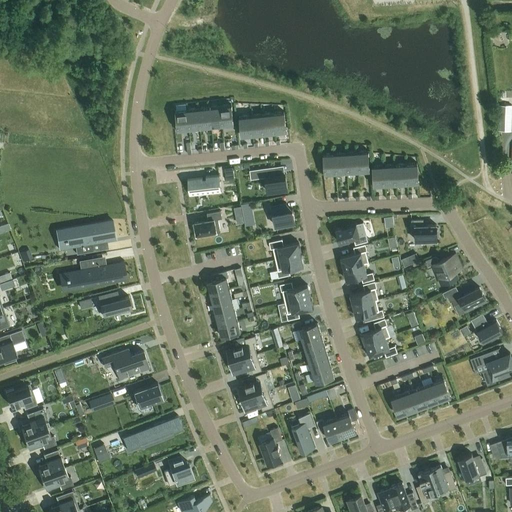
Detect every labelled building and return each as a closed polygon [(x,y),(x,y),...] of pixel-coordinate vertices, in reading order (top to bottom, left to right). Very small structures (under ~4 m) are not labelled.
[(499,103),(499,128),(511,129),(511,103),(499,103)] [(220,105),(222,125),(233,124),(231,104),(220,105)] [(209,107),(211,126),(222,125),(220,105),(209,107)] [(198,108),(200,127),(211,126),(209,107),(198,108)] [(198,108),(187,109),(189,129),(200,127),(198,108)] [(187,109),(176,110),(178,130),(189,129),(187,109)] [(285,111),(273,113),(275,132),(287,131),(285,111)] [(273,113),(262,114),(264,134),(275,132),(273,113)] [(262,114),(251,115),(253,135),(264,134),(262,114)] [(251,115),(239,116),(241,136),(253,135),(251,115)] [(369,150),(357,151),(359,171),(370,170),(369,150)] [(357,151),(346,152),(347,172),(359,171),(357,151)] [(335,152),(323,153),(324,173),(336,172),(335,152)] [(346,152),(335,152),(336,172),(347,172),(346,152)] [(407,162),(396,163),(397,183),(408,183),(407,162)] [(418,162),(407,162),(408,183),(419,182),(418,162)] [(385,163),(374,164),(374,184),(386,184),(385,163)] [(396,163),(385,163),(386,184),(397,183),(396,163)] [(276,166),(250,169),(251,177),(265,176),(267,191),(287,188),(285,173),(277,174),(276,166)] [(233,167),(225,168),(226,180),(234,179),(233,167)] [(203,176),(188,178),(190,196),(221,192),(219,174),(206,176),(206,178),(203,178),(203,176)] [(251,203),(242,204),(243,215),(253,214),(251,203)] [(293,207),(282,209),(282,204),(272,206),(275,224),(295,221),(293,207)] [(241,206),(234,207),(236,216),(243,214),(241,206)] [(195,224),(193,224),(194,232),(196,232),(197,236),(221,232),(219,220),(222,219),(221,210),(207,213),(208,220),(195,222),(195,224)] [(423,219),(411,219),(412,233),(416,233),(416,240),(437,239),(437,236),(439,236),(439,227),(437,227),(437,224),(424,225),(423,219)] [(76,254),(93,251),(92,243),(116,239),(113,221),(56,230),(59,249),(75,246),(76,254)] [(357,223),(336,229),(339,242),(354,238),(355,244),(367,241),(366,234),(363,222),(357,223)] [(8,223),(0,226),(0,232),(10,229),(8,223)] [(274,248),(277,259),(301,253),(298,242),(283,246),(282,240),(270,242),(271,248),(274,248)] [(339,257),(343,269),(363,263),(368,261),(365,250),(366,250),(364,243),(352,247),(354,253),(339,257)] [(24,259),(33,256),(30,248),(21,250),(24,259)] [(301,253),(277,259),(279,270),(276,271),(277,277),(290,274),(288,268),(303,265),(301,253)] [(425,261),(427,266),(432,264),(438,278),(443,276),(445,283),(456,278),(454,271),(460,268),(454,253),(437,260),(436,256),(425,261)] [(59,273),(66,271),(67,276),(66,277),(66,279),(68,279),(69,287),(125,277),(122,261),(124,261),(124,260),(99,264),(97,257),(79,260),(80,268),(58,272),(59,273)] [(409,257),(402,260),(405,266),(412,263),(409,257)] [(363,263),(343,269),(346,280),(360,276),(362,282),(374,278),(372,271),(366,273),(363,263)] [(210,293),(229,288),(227,277),(228,277),(227,270),(211,274),(213,280),(207,282),(210,293)] [(9,272),(0,274),(0,281),(11,277),(9,272)] [(13,279),(6,281),(8,288),(15,285),(13,279)] [(365,290),(350,294),(353,306),(374,300),(376,300),(379,299),(376,289),(377,288),(375,281),(363,284),(365,290)] [(283,290),(286,301),(310,296),(308,285),(293,288),(291,282),(279,285),(280,291),(283,290)] [(458,290),(448,295),(450,301),(452,300),(454,305),(460,302),(464,309),(486,299),(480,286),(461,296),(458,290)] [(210,293),(213,303),(232,298),(229,288),(210,293)] [(99,296),(103,315),(131,308),(128,295),(119,297),(117,292),(99,296)] [(91,296),(78,299),(80,307),(93,304),(91,296)] [(310,296),(286,301),(288,313),(285,313),(287,319),(299,316),(298,310),(313,307),(310,296)] [(232,298),(213,303),(215,314),(235,309),(232,298)] [(374,300),(353,306),(356,317),(362,315),(371,313),(373,319),(385,316),(383,309),(379,310),(376,300),(374,300)] [(1,307),(0,307),(0,327),(9,324),(6,316),(4,316),(1,307)] [(235,309),(215,314),(218,325),(238,320),(235,309)] [(414,311),(407,313),(410,319),(416,317),(414,311)] [(483,313),(471,320),(483,342),(503,331),(496,319),(489,324),(483,313)] [(375,328),(361,333),(365,344),(385,337),(389,335),(385,325),(386,325),(384,318),(373,322),(375,328)] [(238,320),(218,325),(221,336),(240,331),(238,320)] [(318,322),(299,328),(302,339),(321,333),(318,322)] [(467,325),(460,328),(464,336),(471,332),(467,325)] [(277,327),(271,329),(273,338),(280,336),(277,327)] [(0,362),(18,356),(12,341),(24,336),(21,329),(0,336),(0,362)] [(324,344),(321,333),(302,339),(305,350),(324,344)] [(226,350),(230,361),(256,353),(253,342),(256,341),(254,336),(245,339),(246,344),(226,350)] [(385,337),(365,344),(369,355),(383,350),(385,356),(397,351),(394,345),(389,347),(385,337)] [(324,344),(305,350),(309,360),(328,354),(324,344)] [(499,347),(470,359),(471,359),(473,358),(477,366),(488,362),(491,369),(489,370),(493,381),(496,380),(511,373),(511,357),(510,352),(500,356),(499,355),(495,357),(495,358),(492,360),(489,352),(500,348),(499,347)] [(114,364),(119,378),(150,367),(144,350),(131,355),(128,348),(101,357),(105,367),(114,364)] [(256,353),(230,361),(233,372),(250,367),(252,373),(261,370),(256,353)] [(328,354),(309,360),(312,371),(331,365),(328,354)] [(286,356),(280,358),(283,365),(289,363),(286,356)] [(331,365),(312,371),(315,382),(335,375),(331,365)] [(238,387),(242,398),(268,390),(264,379),(268,378),(266,372),(256,375),(258,381),(238,387)] [(433,382),(440,400),(451,397),(444,378),(433,382)] [(158,382),(132,391),(138,407),(164,398),(158,382)] [(423,385),(430,404),(440,400),(433,382),(423,385)] [(37,404),(30,383),(6,391),(11,406),(23,402),(25,408),(37,404)] [(304,383),(299,385),(302,395),(307,393),(304,383)] [(413,389),(420,408),(430,404),(423,385),(413,389)] [(402,393),(409,412),(420,408),(413,389),(402,393)] [(268,390),(242,398),(245,409),(261,404),(263,410),(273,406),(268,390)] [(298,392),(290,394),(293,401),(300,399),(298,392)] [(110,393),(90,400),(93,410),(114,403),(110,393)] [(317,393),(307,396),(309,402),(319,398),(317,393)] [(392,397),(399,416),(409,412),(402,393),(392,397)] [(72,395),(61,398),(63,403),(73,400),(72,395)] [(307,397),(301,399),(303,406),(309,403),(307,397)] [(349,412),(337,417),(343,435),(357,430),(353,420),(358,418),(353,407),(348,409),(349,412)] [(29,422),(20,425),(23,435),(48,427),(49,426),(46,416),(43,408),(26,414),(29,422)] [(299,417),(301,423),(292,426),(301,451),(315,446),(308,427),(315,425),(310,412),(299,417)] [(153,424),(153,426),(150,427),(150,425),(122,436),(126,446),(127,445),(128,448),(127,448),(128,450),(141,445),(139,442),(153,436),(154,439),(172,433),(183,428),(178,415),(153,424)] [(323,419),(316,421),(320,433),(326,430),(329,440),(343,435),(337,417),(324,421),(323,419)] [(249,419),(243,422),(245,427),(252,424),(249,419)] [(273,437),(260,442),(262,448),(261,448),(264,456),(265,456),(268,463),(282,458),(279,451),(280,450),(278,444),(277,445),(276,441),(282,439),(278,426),(270,429),(273,437)] [(48,427),(23,435),(28,447),(41,442),(43,448),(56,444),(53,435),(51,436),(48,427)] [(86,437),(75,441),(78,449),(89,445),(86,437)] [(511,437),(497,443),(501,453),(501,458),(509,457),(509,454),(511,454),(511,437)] [(104,444),(93,448),(99,461),(109,457),(104,444)] [(37,466),(40,476),(64,467),(58,448),(43,453),(47,462),(37,466)] [(472,453),(458,458),(466,478),(480,473),(480,475),(487,472),(481,457),(474,460),(472,453)] [(171,468),(164,470),(168,481),(179,477),(180,481),(186,479),(194,476),(191,468),(188,461),(187,462),(183,463),(180,455),(168,460),(171,468)] [(153,461),(144,465),(147,473),(156,469),(153,461)] [(430,468),(438,491),(448,487),(449,490),(456,487),(450,469),(449,469),(449,470),(444,472),(441,464),(430,468)] [(64,467),(40,476),(44,488),(59,483),(61,488),(72,484),(69,476),(67,477),(64,467)] [(416,486),(423,502),(430,500),(428,495),(438,491),(430,468),(419,472),(421,479),(420,479),(422,484),(416,486)] [(402,481),(390,486),(399,510),(411,505),(412,509),(418,506),(413,491),(407,493),(402,481)] [(390,487),(378,491),(382,502),(377,504),(379,511),(390,511),(398,509),(399,510),(390,486),(390,487)] [(51,511),(70,511),(77,510),(79,509),(72,490),(56,496),(59,505),(50,508),(51,511)] [(193,495),(177,502),(178,506),(181,504),(184,511),(186,511),(203,511),(213,499),(211,494),(196,501),(193,495)] [(374,511),(373,510),(368,511),(367,511),(361,494),(348,498),(352,511),(374,511)]
